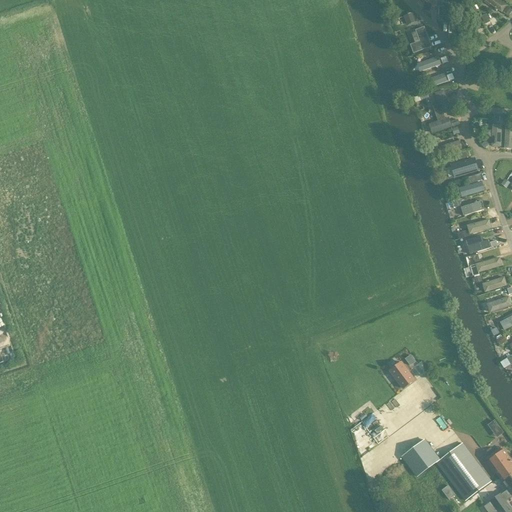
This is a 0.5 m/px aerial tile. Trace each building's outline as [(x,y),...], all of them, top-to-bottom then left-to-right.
[(453,0),(444,0),(444,22),(452,22),(453,0)] [(498,0),(483,0),(502,13),(507,6),(498,0)] [(472,3),(465,7),(474,26),(482,23),(472,3)] [(412,12),(404,16),(408,26),(417,22),(412,12)] [(420,40),(410,44),(413,52),(430,45),(424,28),(416,31),(420,40)] [(417,64),(420,72),(441,65),(438,57),(417,64)] [(423,81),(426,89),(447,82),(444,74),(423,81)] [(429,125),(432,134),(452,127),(449,118),(445,119),(443,115),(452,112),(444,90),(435,93),(439,105),(434,107),(439,121),(429,125)] [(450,106),(455,117),(459,116),(455,104),(450,106)] [(502,126),(494,126),(493,147),(501,147),(502,126)] [(436,148),(439,158),(462,150),(459,141),(436,148)] [(450,165),(454,178),(479,171),(475,158),(450,165)] [(460,189),(462,197),(485,191),(482,182),(460,189)] [(461,208),(463,216),(484,210),(482,201),(461,208)] [(468,226),(470,234),(491,228),(489,220),(468,226)] [(471,247),(473,254),(492,249),(490,242),(471,247)] [(476,264),(479,272),(502,265),(500,258),(476,264)] [(482,284),(485,293),(507,287),(504,277),(482,284)] [(487,304),(490,313),(511,306),(511,304),(509,297),(487,304)] [(511,318),(497,327),(501,333),(511,327),(511,318)] [(413,380),(401,364),(392,371),(404,387),(413,380)] [(425,441),(402,458),(417,478),(439,461),(425,441)] [(463,444),(434,467),(437,471),(442,469),(470,506),(495,487),(463,444)] [(500,478),(511,469),(511,461),(504,451),(487,464),(494,474),(497,473),(500,478)] [(511,469),(500,478),(511,493),(511,469)] [(448,486),(442,491),(449,500),(456,495),(448,486)] [(484,505),(489,511),(508,511),(497,496),(484,505)]
